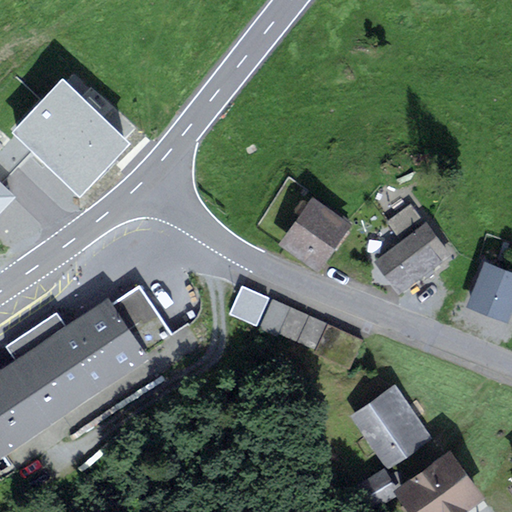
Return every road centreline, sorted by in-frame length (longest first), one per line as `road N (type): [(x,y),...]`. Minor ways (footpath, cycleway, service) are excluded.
road 1 (residential): [(511,369),(257,264),(146,179)]
road 2 (primary): [(292,0),(146,179)]
road 3 (primary): [(146,179),(0,291)]
